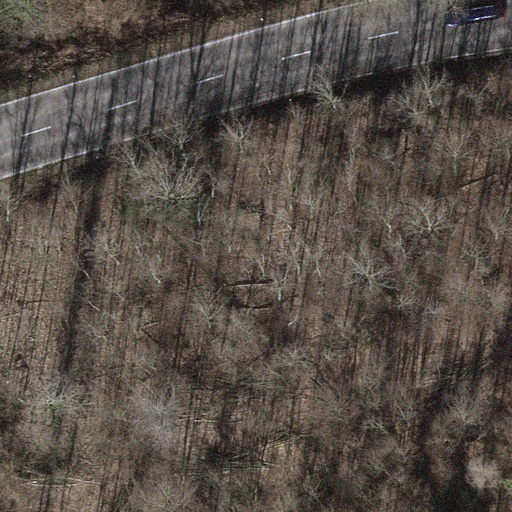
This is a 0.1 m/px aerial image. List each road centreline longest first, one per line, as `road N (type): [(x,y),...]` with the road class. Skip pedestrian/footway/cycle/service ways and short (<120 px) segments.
road 1 (track): [(511,306),(326,348),(0,508)]
road 2 (secondary): [(511,14),(234,72),(0,143)]
